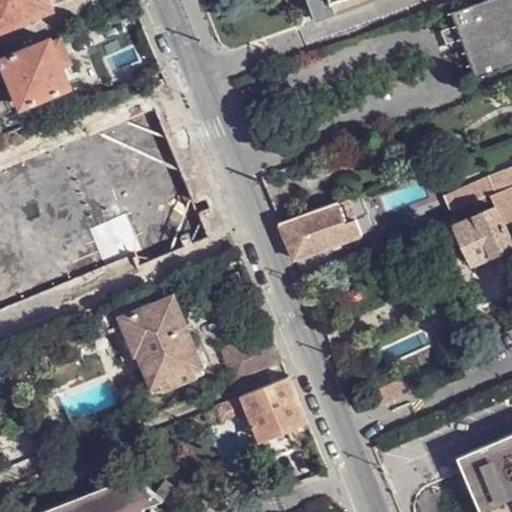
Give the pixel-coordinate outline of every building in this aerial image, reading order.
[(0,0),(0,29),(51,7),(50,4),(52,3),(53,0),(0,0)] [(307,0),(316,22),(377,0),(307,0)] [(511,0),(473,0),(452,8),(475,72),(511,58),(511,0)] [(62,37),(54,41),(65,66),(73,62),(62,37)] [(54,41),(54,38),(5,59),(24,106),(72,85),(65,66),(54,41)] [(0,79),(0,114),(11,110),(0,79)] [(48,271),(118,244),(87,163),(0,198),(0,290),(25,280),(48,271)] [(503,187),(511,182),(511,172),(507,175),(504,168),(448,191),(454,207),(490,191),(502,185),(503,187)] [(511,213),(511,182),(503,187),(502,185),(490,191),(495,203),(502,218),(511,213)] [(495,203),(490,191),(454,207),(452,208),(458,220),(495,203)] [(348,196),(280,221),(295,256),(361,230),(348,196)] [(511,242),(511,239),(502,218),(495,203),(458,220),(456,220),(458,223),(473,259),(511,242)] [(426,238),(458,223),(456,220),(458,220),(452,208),(420,222),(426,238)] [(330,264),(337,278),(426,238),(420,222),(330,264)] [(330,264),(311,272),(317,288),(337,278),(330,264)] [(53,281),(48,271),(25,280),(29,291),(53,281)] [(58,294),(53,281),(29,291),(35,304),(58,294)] [(175,295),(153,304),(125,315),(128,322),(139,349),(142,347),(150,367),(175,357),(176,359),(182,361),(193,357),(195,352),(194,349),(197,348),(189,329),(180,310),(175,295)] [(153,304),(149,296),(105,312),(111,330),(128,322),(125,315),(153,304)] [(190,306),(180,310),(189,329),(198,325),(190,306)] [(111,330),(105,312),(54,333),(63,351),(111,330)] [(284,360),(277,344),(246,355),(253,371),(284,360)] [(308,418),(290,375),(242,393),(261,437),(263,436),(270,455),(302,442),(294,423),(308,418)] [(248,407),(242,393),(216,404),(221,417),(248,407)] [(511,511),(511,427),(461,449),(463,457),(446,465),(464,511),(511,511)] [(128,472),(29,511),(145,511),(142,504),(162,497),(128,472)]
